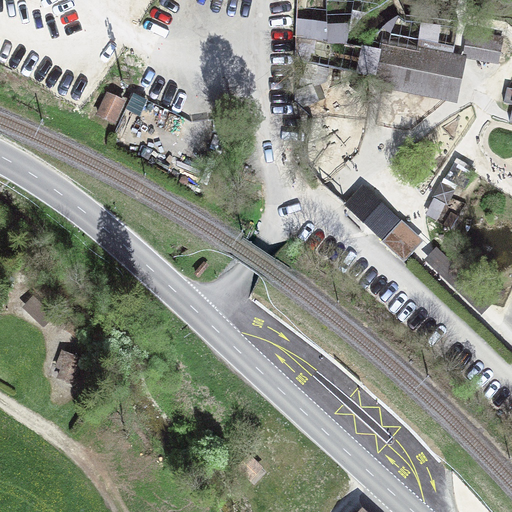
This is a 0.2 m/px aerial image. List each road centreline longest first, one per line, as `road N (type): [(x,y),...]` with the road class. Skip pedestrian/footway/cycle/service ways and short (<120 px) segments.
road 1 (unclassified): [(208,321),(287,197),(259,79),(267,0)]
road 2 (primary): [(208,321),(413,511)]
road 3 (primary): [(0,155),(91,217),(208,321)]
road 4 (track): [(115,511),(57,442),(0,405)]
